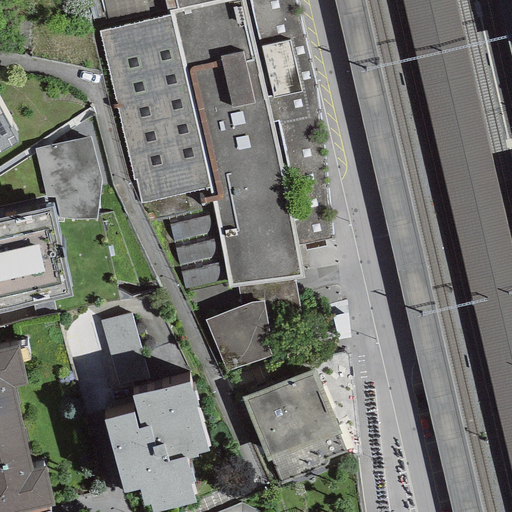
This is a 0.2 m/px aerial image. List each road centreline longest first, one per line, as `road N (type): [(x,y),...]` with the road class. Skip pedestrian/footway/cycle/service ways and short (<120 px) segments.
road 1 (residential): [(0,61),(54,67),(94,89),(116,175),(260,485)]
road 2 (residential): [(433,511),(316,0)]
